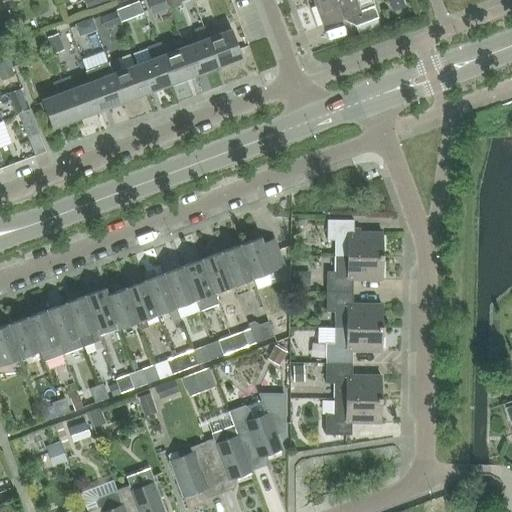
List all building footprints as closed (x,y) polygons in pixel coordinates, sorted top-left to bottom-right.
[(164,0),(145,0),(152,15),(168,9),(164,0)] [(354,0),(326,0),(315,5),(323,26),(350,15),(354,27),(378,18),(373,6),(359,12),(354,0)] [(115,10),(120,23),(128,20),(123,7),(115,10)] [(104,29),(120,23),(115,10),(99,17),(104,29)] [(215,35),(211,24),(210,20),(201,23),(202,27),(217,67),(241,58),(230,29),(215,35)] [(193,75),(217,67),(202,27),(194,31),(198,41),(183,47),(193,75)] [(193,75),(183,47),(168,52),(164,42),(155,45),(170,84),(193,75)] [(146,93),(170,84),(155,45),(146,48),(150,59),(135,65),(146,93)] [(146,93),(135,65),(121,70),(117,59),(108,63),(123,102),(146,93)] [(4,61),(0,62),(0,76),(8,73),(4,61)] [(99,66),(84,71),(88,82),(99,111),(123,102),(108,63),(99,66)] [(99,111),(88,82),(73,88),(70,77),(61,80),(75,119),(99,111)] [(51,128),(75,119),(61,80),(52,84),(56,94),(40,100),(51,128)] [(27,137),(38,133),(29,109),(18,113),(27,137)] [(334,256),(381,256),(381,233),(353,232),(353,220),(326,220),(326,240),(334,240),(334,256)] [(239,246),(252,278),(283,267),(273,239),(261,244),(259,238),(239,246)] [(232,285),(252,278),(239,246),(220,253),(232,285)] [(213,293),(232,285),(220,253),(201,260),(213,293)] [(381,280),(381,256),(334,256),(334,272),(326,272),(326,292),(352,292),(352,280),(381,280)] [(218,304),(213,293),(201,260),(182,267),(194,300),(199,311),(218,304)] [(175,307),(194,300),(182,267),(163,274),(175,307)] [(180,319),(175,307),(163,274),(144,281),(156,314),(167,310),(172,322),(180,319)] [(144,318),(156,314),(144,281),(125,288),(137,321),(140,329),(147,327),(144,318)] [(117,328),(137,321),(125,288),(106,295),(105,296),(115,322),(117,328)] [(105,296),(106,295),(103,289),(84,296),(96,329),(115,322),(105,296)] [(352,304),(352,292),(326,292),(325,312),(334,312),(333,327),(380,328),(381,304),(352,304)] [(65,303),(77,336),(81,347),(100,340),(96,329),(84,296),(65,303)] [(81,347),(77,336),(65,303),(45,310),(62,354),(81,347)] [(43,361),(62,354),(45,310),(26,317),(39,350),(43,361)] [(20,357),(39,350),(26,317),(7,325),(20,357)] [(254,343),(261,341),(273,336),(267,321),(259,325),(254,321),(247,324),(249,329),(254,343)] [(0,364),(20,357),(7,325),(0,327),(0,364)] [(380,352),(380,328),(333,327),(333,343),(325,343),(325,363),(351,363),(351,351),(380,352)] [(247,346),(254,343),(249,329),(242,331),(247,346)] [(216,358),(222,355),(235,350),(230,336),(210,343),(216,358)] [(197,365),(216,358),(210,343),(191,350),(197,365)] [(178,372),(197,365),(191,350),(172,358),(178,372)] [(159,379),(178,372),(172,358),(154,365),(159,379)] [(351,375),(351,363),(325,363),(325,383),(333,383),(333,399),(380,399),(380,376),(351,375)] [(139,386),(159,379),(154,365),(134,372),(139,386)] [(133,389),(139,386),(134,372),(127,374),(133,389)] [(101,400),(108,398),(102,384),(96,386),(101,400)] [(94,403),(101,400),(96,386),(89,389),(94,403)] [(244,405),(227,411),(231,421),(233,426),(250,471),(262,466),(259,457),(281,448),(273,426),(282,423),(282,425),(284,425),(284,395),(260,395),(262,400),(245,407),(244,405)] [(63,415),(70,412),(64,398),(58,400),(63,415)] [(379,423),(380,399),(333,399),(333,415),(324,414),(324,435),(351,435),(351,423),(379,423)] [(56,417),(63,415),(58,400),(51,403),(56,417)] [(81,420),(66,428),(75,447),(91,440),(81,420)] [(214,438),(201,443),(220,493),(232,489),(228,479),(250,471),(233,426),(212,434),(214,438)] [(208,497),(220,493),(201,443),(189,448),(191,453),(179,457),(176,451),(167,455),(182,496),(205,488),(208,497)] [(38,458),(50,477),(68,466),(56,447),(38,458)] [(122,505),(124,511),(163,511),(153,482),(131,490),(129,485),(116,490),(121,505),(122,505)] [(124,511),(122,505),(121,505),(116,490),(97,497),(94,501),(96,508),(86,511),(124,511)]
